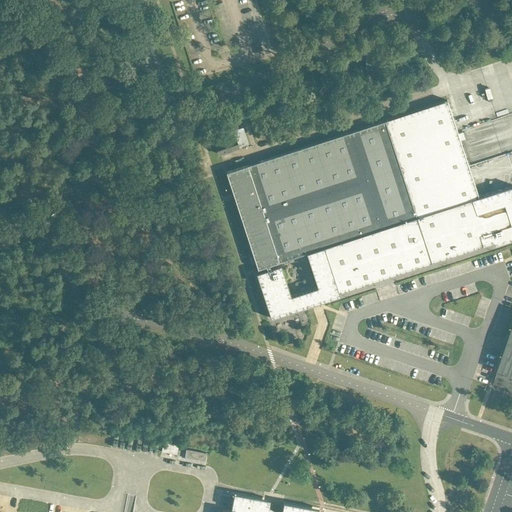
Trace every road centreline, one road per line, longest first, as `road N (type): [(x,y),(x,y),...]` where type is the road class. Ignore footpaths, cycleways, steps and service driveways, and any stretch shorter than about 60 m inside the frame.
road 1 (unclassified): [(511,439),(45,292),(0,266)]
road 2 (unclassified): [(412,0),(0,245)]
